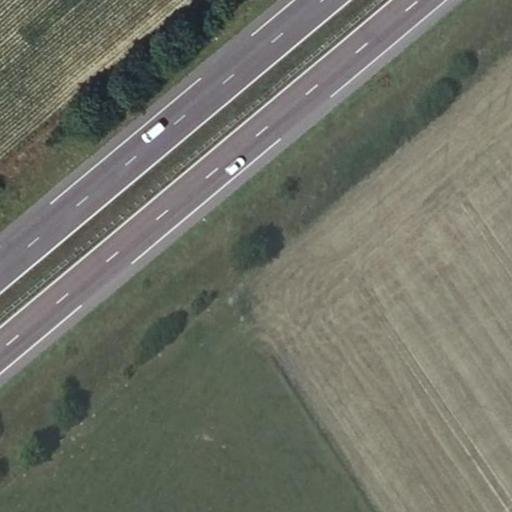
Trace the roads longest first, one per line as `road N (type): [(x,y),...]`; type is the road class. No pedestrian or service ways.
road 1 (motorway): [(0,351),(419,0)]
road 2 (motorway): [(322,0),(0,270)]
